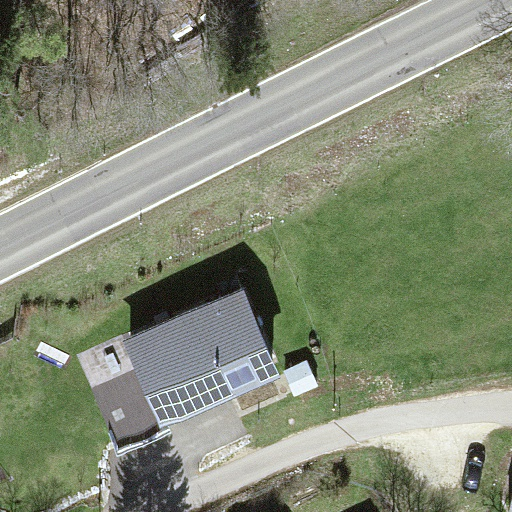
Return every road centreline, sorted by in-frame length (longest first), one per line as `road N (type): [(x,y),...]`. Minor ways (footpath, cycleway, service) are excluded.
road 1 (primary): [(498,0),(0,248)]
road 2 (residential): [(511,403),(317,440),(155,511)]
